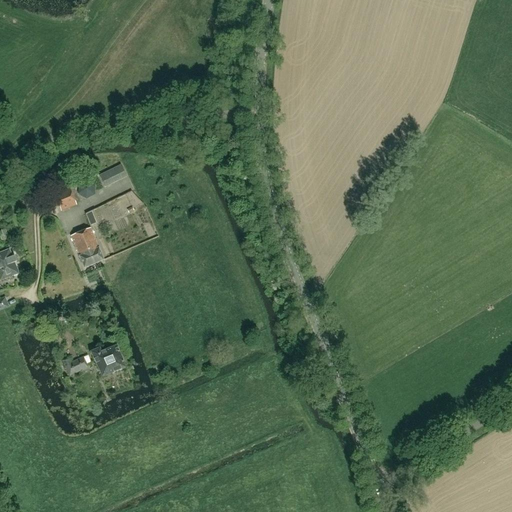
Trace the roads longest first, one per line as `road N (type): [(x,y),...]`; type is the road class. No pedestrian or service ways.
road 1 (tertiary): [(377,487),(268,190),(258,110),(269,0)]
road 2 (unclassified): [(377,487),(511,402)]
